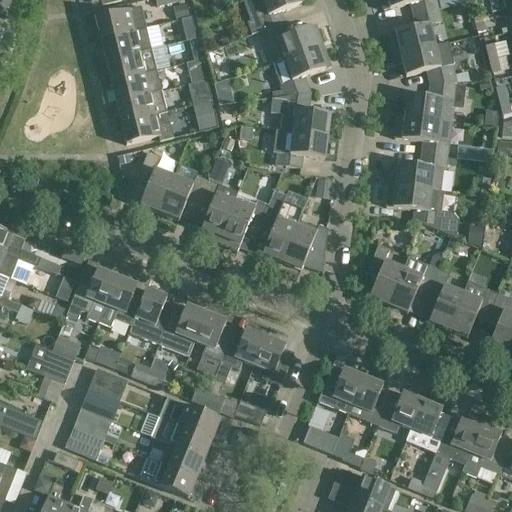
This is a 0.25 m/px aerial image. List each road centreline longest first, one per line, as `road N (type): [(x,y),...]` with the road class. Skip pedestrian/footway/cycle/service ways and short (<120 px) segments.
road 1 (residential): [(0,191),(329,326)]
road 2 (residential): [(329,326),(359,81),(330,0)]
road 3 (residential): [(329,326),(511,397)]
road 4 (residential): [(283,451),(329,326)]
road 5 (residential): [(225,511),(246,437),(283,451)]
